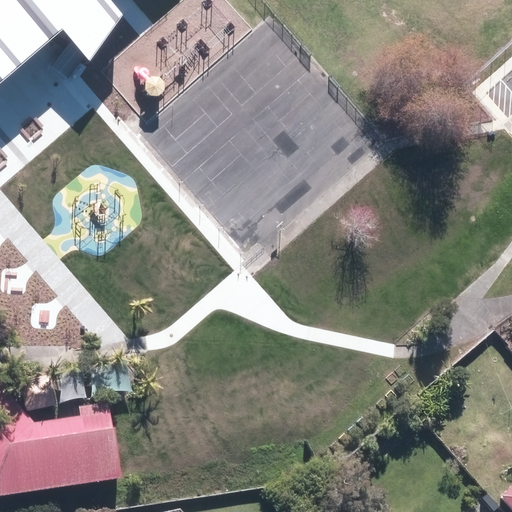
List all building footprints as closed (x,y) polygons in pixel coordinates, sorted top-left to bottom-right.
[(0,0),(0,85),(63,30),(88,59),(122,29),(99,3),(102,0),(0,0)] [(461,205),(407,148),(360,192),(370,204),(381,194),(425,241),(411,253),(457,302),(497,264),(451,215),(461,205)] [(359,275),(314,227),(276,263),(309,298),(302,305),(313,317),(333,298),(362,329),(354,337),(363,347),(370,340),(377,348),(418,310),(372,262),(359,275)] [(46,377),(17,383),(24,413),(52,407),(46,377)] [(0,414),(0,501),(125,482),(114,419),(18,435),(0,414)] [(511,511),(511,481),(493,497),(506,511),(511,511)]
